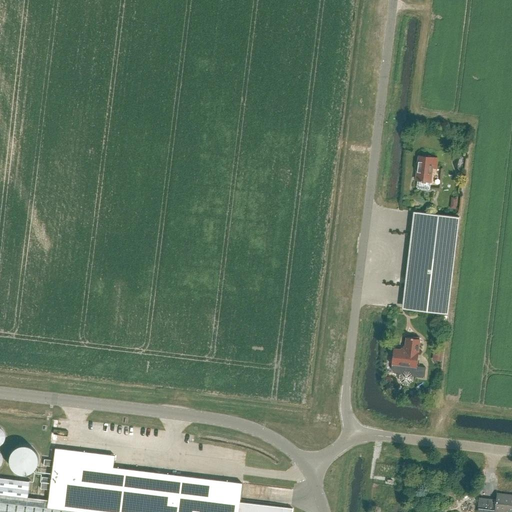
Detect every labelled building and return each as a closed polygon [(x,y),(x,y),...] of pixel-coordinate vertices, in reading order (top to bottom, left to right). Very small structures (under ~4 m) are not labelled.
[(436,168),(437,158),(419,156),(416,180),(417,180),(416,187),(418,189),(428,190),(430,189),(431,182),(430,182),(432,168),(436,168)] [(460,219),(418,214),(407,309),(449,314),(460,219)] [(406,338),(405,351),(417,367),(420,340),(406,338)] [(424,379),(426,368),(417,367),(405,351),(394,350),(392,364),(392,369),(395,373),(401,374),(400,379),(404,383),(409,384),(413,381),(414,377),(424,379)] [(47,508),(78,511),(291,511),(292,509),(263,505),(240,502),(240,500),(242,484),(182,476),(113,468),(115,456),(55,449),(53,461),(53,467),(51,478),(50,490),(48,500),(47,508)] [(50,490),(51,478),(42,477),(40,489),(50,490)] [(0,511),(78,511),(47,508),(48,500),(28,498),(30,482),(0,478),(0,511)] [(496,511),(499,511),(511,511),(511,495),(496,494),(495,502),(487,501),(487,499),(479,498),(477,511),(496,511)]
